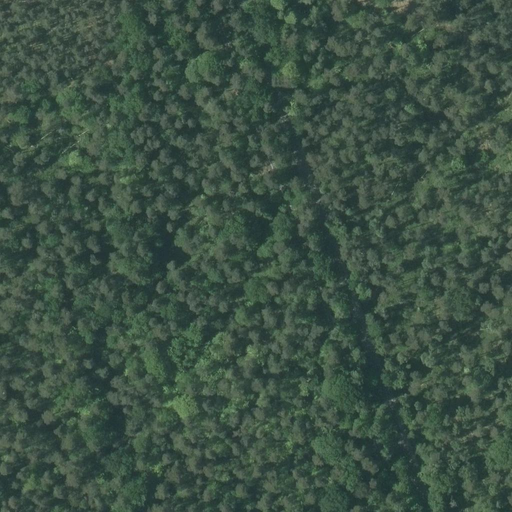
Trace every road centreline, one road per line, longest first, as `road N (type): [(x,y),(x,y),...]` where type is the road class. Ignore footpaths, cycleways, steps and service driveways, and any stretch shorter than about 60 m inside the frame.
road 1 (tertiary): [(427,511),(236,0)]
road 2 (track): [(410,0),(424,23),(511,55)]
